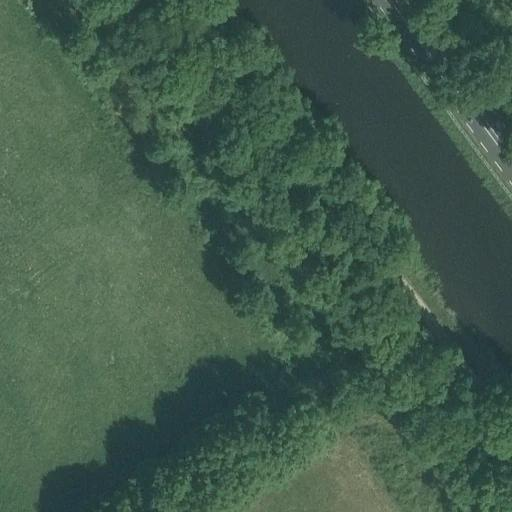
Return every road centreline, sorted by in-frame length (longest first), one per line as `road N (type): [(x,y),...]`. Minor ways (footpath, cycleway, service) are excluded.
road 1 (track): [(157,0),(511,482)]
road 2 (primary): [(511,160),(392,0)]
